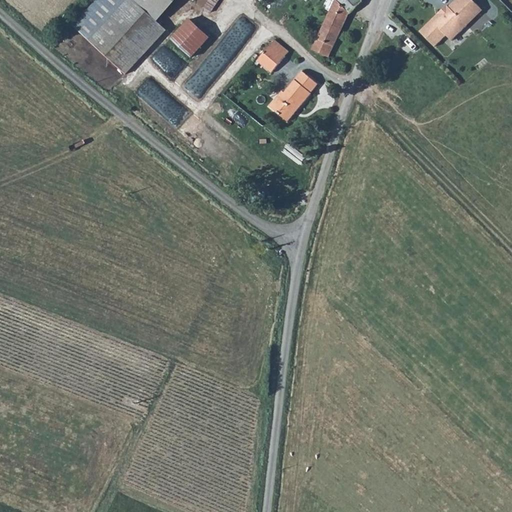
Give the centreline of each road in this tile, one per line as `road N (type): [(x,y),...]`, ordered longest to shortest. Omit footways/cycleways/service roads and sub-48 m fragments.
road 1 (unclassified): [(301,241),(270,232),(210,189),(0,13)]
road 2 (unclassified): [(301,241),(266,511)]
road 3 (unclassified): [(387,0),(301,241)]
